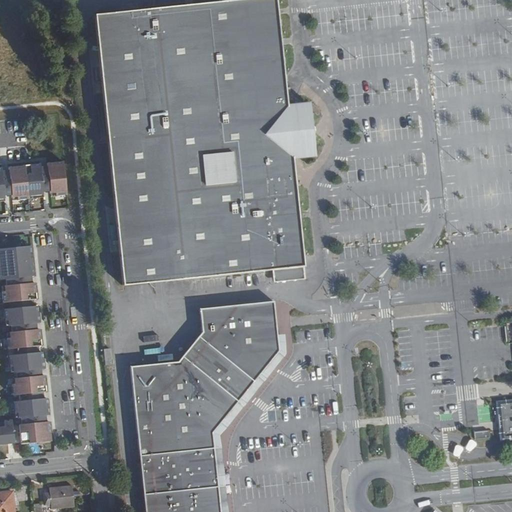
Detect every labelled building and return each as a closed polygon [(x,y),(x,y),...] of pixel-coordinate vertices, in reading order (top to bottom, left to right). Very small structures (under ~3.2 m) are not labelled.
[(285,98),(274,0),(192,0),(93,10),(118,250),(121,280),(148,279),(270,266),(301,263),(300,253),(290,155),(312,153),(308,96),(285,98)] [(72,203),(69,169),(53,170),(53,173),(46,174),(46,171),(14,173),(14,176),(8,177),(7,173),(0,173),(0,204),(0,205),(8,204),(8,201),(15,201),(15,204),(21,203),(21,206),(32,206),(32,202),(41,202),(48,201),(48,198),(55,198),(56,201),(60,200),(60,203),(72,203)] [(32,297),(31,280),(27,281),(26,274),(29,273),(29,267),(27,243),(11,245),(11,248),(3,249),(3,245),(0,245),(0,276),(2,276),(3,283),(0,283),(0,299),(4,299),(5,306),(0,306),(0,308),(2,323),(7,322),(8,329),(2,329),(3,338),(37,337),(36,326),(33,326),(32,320),(35,319),(34,311),(33,303),(30,304),(29,297),(32,297)] [(268,365),(278,352),(274,301),(200,307),(201,318),(203,331),(199,335),(255,380),(261,372),(264,374),(270,367),(268,365)] [(255,380),(199,335),(181,355),(237,401),(250,386),(255,380)] [(45,406),(44,397),(41,397),(40,390),(43,390),(41,374),(38,374),(37,367),(40,367),(40,360),(39,351),(35,351),(35,345),(38,344),(37,337),(3,338),(4,348),(10,348),(11,354),(5,355),(7,371),(13,371),(13,377),(8,377),(9,394),(15,393),(16,400),(10,400),(12,417),(18,416),(18,423),(16,423),(18,443),(36,441),(35,438),(48,437),(47,420),(43,420),(43,414),(46,414),(45,406)] [(105,363),(112,362),(110,348),(104,348),(105,363)] [(237,401),(181,355),(177,360),(130,364),(138,452),(213,445),(212,430),(226,414),(229,417),(240,404),(237,401)] [(511,400),(505,401),(506,409),(503,409),(502,419),(507,419),(508,434),(511,433),(511,400)] [(0,443),(12,442),(10,419),(2,420),(3,427),(0,427),(0,443)] [(493,436),(492,428),(477,429),(478,437),(493,436)] [(213,445),(138,452),(142,492),(217,484),(216,468),(220,468),(219,459),(214,459),(213,445)] [(217,484),(142,492),(144,511),(220,511),(220,507),(222,507),(222,497),(218,497),(217,484)] [(90,507),(89,486),(66,488),(66,494),(60,494),(61,505),(68,504),(68,510),(90,507)] [(0,511),(18,511),(16,491),(0,492),(0,511)] [(58,511),(57,503),(50,504),(50,511),(58,511)]
